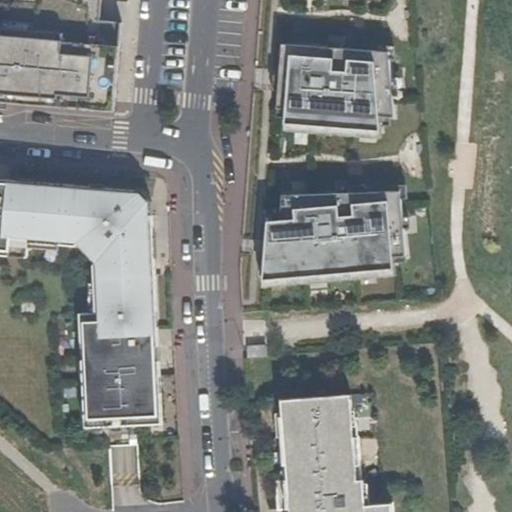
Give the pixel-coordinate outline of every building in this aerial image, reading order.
[(0,0),(0,101),(116,111),(123,23),(101,21),(102,0),(0,0)] [(331,47),(285,43),(283,75),(283,81),(282,90),(281,108),(290,109),(290,117),(289,123),(385,131),(385,126),(384,118),(394,117),(398,117),(396,97),(395,82),(393,59),(392,51),(381,50),(343,47),(331,47)] [(399,60),(398,45),(382,44),(381,50),(392,51),(393,59),(399,60)] [(290,117),(290,109),(281,108),(280,117),(290,117)] [(394,125),(394,117),(384,118),(385,126),(394,125)] [(385,131),(289,123),(288,130),(386,138),(385,131)] [(143,194),(136,194),(136,191),(0,179),(0,255),(30,258),(31,243),(60,245),(78,246),(82,243),(100,264),(96,267),(97,295),(98,313),(82,314),(83,343),(90,342),(90,359),(84,360),(87,428),(164,424),(162,393),(159,394),(158,377),(161,376),(161,361),(158,361),(158,357),(158,346),(160,346),(159,328),(156,328),(155,312),(158,312),(155,225),(154,216),(151,216),(151,202),(143,194)] [(411,199),(410,184),(395,184),(395,191),(404,190),(405,199),(411,199)] [(342,192),(286,194),(285,208),(284,220),(272,221),(270,249),(268,280),(399,268),(399,263),(398,257),(410,255),(408,228),(407,216),(405,199),(404,190),(395,191),(371,191),(342,192)] [(144,191),(136,191),(136,194),(143,194),(151,202),(151,216),(154,216),(153,200),(144,191)] [(285,208),(267,210),(266,222),(272,221),(284,220),(285,208)] [(31,243),(30,258),(59,260),(60,245),(31,243)] [(82,243),(78,246),(96,267),(100,264),(82,243)] [(399,268),(268,280),(267,287),(400,275),(399,268)] [(98,313),(97,295),(81,296),(82,314),(98,313)] [(352,395),(285,400),(287,436),(283,437),(285,465),(290,465),(291,479),(286,480),(277,481),(279,511),(289,510),(294,510),(293,511),(394,511),(394,504),(367,506),(365,479),(363,479),(359,479),(358,466),(362,466),(359,437),(355,437),(354,421),(352,395)]
